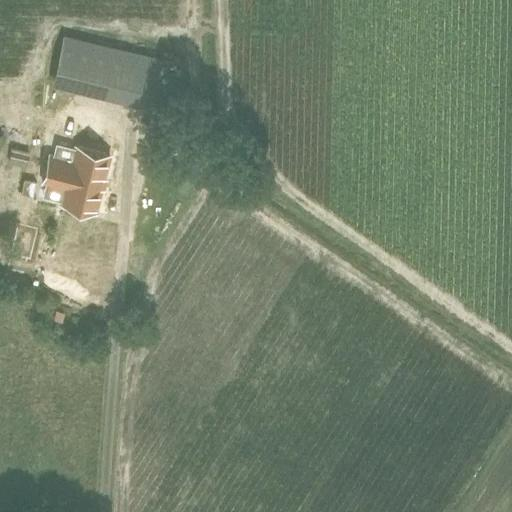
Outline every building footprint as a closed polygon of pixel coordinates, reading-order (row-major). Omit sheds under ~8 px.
[(61,34),(52,78),(145,97),(150,74),(149,73),(153,53),(61,34)] [(61,201),(61,203),(95,212),(109,154),(76,146),(75,148),(72,160),(52,155),(48,155),(42,181),(45,182),(65,187),(61,201)] [(28,154),(11,150),(8,162),(26,166),(28,154)] [(94,292),(104,241),(87,238),(91,216),(79,213),(76,230),(66,228),(56,285),(94,292)] [(6,251),(0,274),(24,279),(29,256),(34,233),(11,227),(6,251)]
